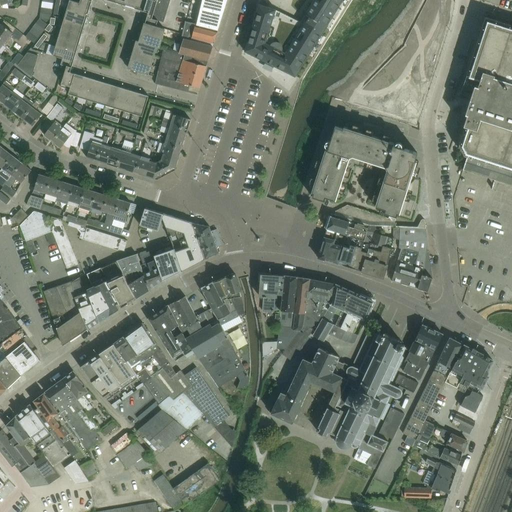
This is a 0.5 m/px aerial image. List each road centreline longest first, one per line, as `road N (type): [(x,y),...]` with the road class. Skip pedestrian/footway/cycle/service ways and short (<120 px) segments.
road 1 (unclassified): [(444,318),(449,295),(424,113),(404,68),(442,0)]
road 2 (residential): [(236,258),(182,280),(0,412)]
road 3 (unknown): [(286,223),(239,201),(277,81),(224,50)]
road 4 (residential): [(236,258),(280,258),(362,280),(444,318)]
road 5 (residential): [(178,201),(63,165),(0,126)]
road 6 (unclassified): [(456,511),(510,357)]
